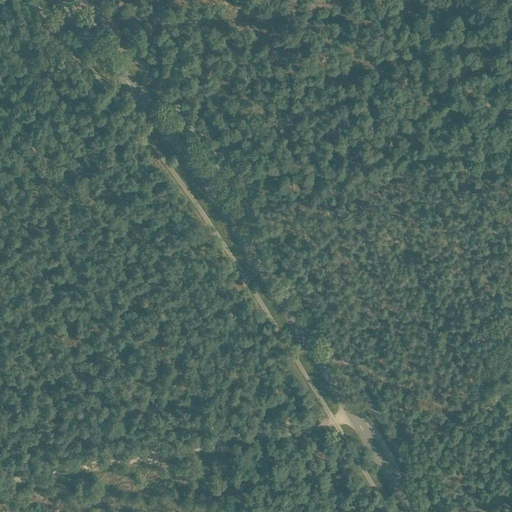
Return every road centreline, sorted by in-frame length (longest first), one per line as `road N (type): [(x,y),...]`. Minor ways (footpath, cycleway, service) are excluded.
road 1 (secondary): [(413,511),(192,166),(53,0)]
road 2 (track): [(511,10),(71,22)]
road 3 (track): [(0,485),(333,420)]
road 4 (track): [(511,375),(395,482)]
